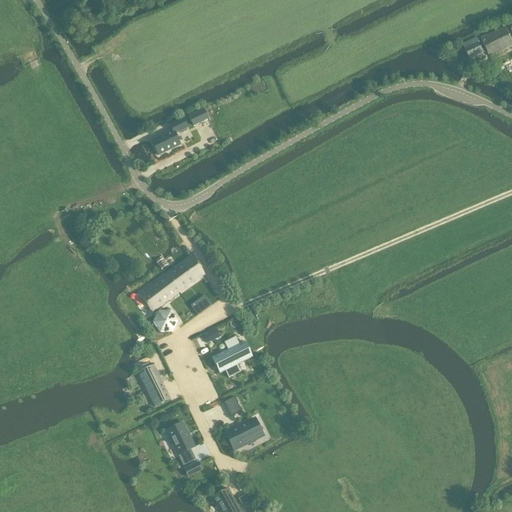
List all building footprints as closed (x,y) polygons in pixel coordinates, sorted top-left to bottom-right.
[(511,47),(511,41),(506,28),(479,41),(478,38),(463,45),(470,60),(487,51),(490,57),(511,47)] [(188,117),(193,127),(209,120),(204,110),(188,117)] [(151,142),(158,156),(180,146),(174,135),(187,129),(183,120),(169,126),(172,132),(151,142)] [(152,313),(204,276),(193,257),(139,296),(152,313)] [(162,258),(155,265),(162,273),(169,266),(162,258)] [(216,331),(203,337),(207,344),(219,338),(216,331)] [(225,372),(228,379),(240,373),(236,366),(252,358),(244,342),(238,345),(235,338),(224,343),(228,350),(211,358),(219,374),(225,372)] [(170,400),(154,369),(150,371),(149,370),(147,371),(147,372),(144,374),(138,377),(154,408),(170,400)] [(224,403),(230,417),(241,412),(234,398),(224,403)] [(225,434),(233,451),(263,437),(255,420),(225,434)] [(166,432),(177,455),(194,448),(183,424),(166,432)] [(183,470),(187,477),(201,471),(198,463),(183,470)] [(218,504),(222,511),(240,511),(228,487),(212,496),(216,505),(218,504)] [(247,494),(238,499),(242,506),(251,501),(247,494)]
